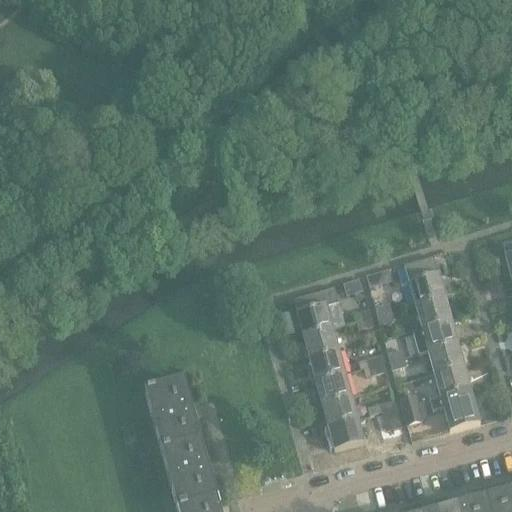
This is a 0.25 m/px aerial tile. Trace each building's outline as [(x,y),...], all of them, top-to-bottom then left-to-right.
[(511,246),(503,249),(506,260),(505,260),(511,283),(511,246)] [(404,269),(415,310),(446,301),(434,261),(404,269)] [(292,304),(303,341),(333,332),(345,329),(334,292),(292,304)] [(446,301),(415,310),(421,333),(452,324),(446,301)] [(389,308),(374,312),(377,320),(391,316),(389,308)] [(354,318),(356,326),(371,322),(369,314),(354,318)] [(391,316),(377,320),(379,329),(394,325),(391,316)] [(371,322),(356,326),(359,334),(373,330),(371,322)] [(421,333),(413,335),(419,358),(427,355),(458,347),(452,324),(421,333)] [(333,332),(303,341),(309,364),(340,355),(333,332)] [(458,347),(427,355),(434,378),(464,370),(458,347)] [(402,354),(387,358),(389,366),(404,362),(402,354)] [(340,355),(309,364),(315,386),(346,378),(340,355)] [(367,363),(369,371),(384,367),(381,359),(367,363)] [(404,362),(389,366),(392,374),(406,370),(404,362)] [(384,367),(369,371),(371,380),(386,376),(384,367)] [(464,370),(434,378),(440,401),(471,393),(464,370)] [(346,378),(315,386),(321,409),(352,401),(346,378)] [(145,397),(161,456),(201,445),(184,386),(145,397)] [(471,393),(440,401),(430,404),(433,414),(443,412),(450,436),(480,427),(471,393)] [(414,399),(400,403),(402,411),(417,407),(414,399)] [(352,401),(321,409),(328,432),(358,423),(352,401)] [(379,409),(382,417),(396,413),(394,405),(379,409)] [(417,407),(402,411),(407,430),(422,426),(417,407)] [(396,413),(382,417),(387,435),(401,431),(396,413)] [(358,423),(328,432),(334,455),(365,447),(358,423)] [(201,445),(161,456),(176,511),(185,511),(217,503),(201,445)] [(511,511),(511,493),(486,501),(489,511),(511,511)] [(489,511),(486,501),(444,511),(489,511)] [(219,511),(217,503),(185,511),(219,511)]
